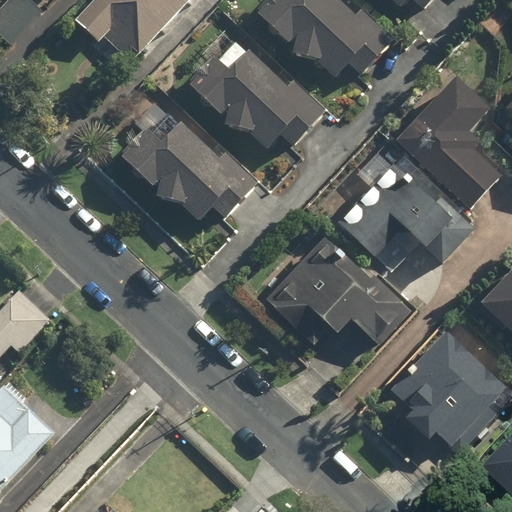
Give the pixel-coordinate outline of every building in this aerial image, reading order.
[(51,12),(38,0),(11,0),(0,12),(0,33),(17,49),(51,12)] [(98,0),(81,18),(107,44),(111,40),(125,54),(136,43),(149,57),(204,0),(98,0)] [(277,0),(264,15),(318,65),(322,61),(342,80),(355,66),(370,80),(405,43),(372,12),(368,17),(348,0),(277,0)] [(393,0),(406,11),(415,1),(431,15),(444,0),(393,0)] [(198,91),(249,140),(254,135),(272,152),(287,137),(301,150),(337,113),(323,99),(303,81),(298,86),(248,38),(198,91)] [(483,132),(503,111),(467,77),(407,142),(481,212),(511,178),(511,175),(486,151),(494,142),(483,132)] [(130,156),(144,170),(167,192),(183,208),(185,205),(206,225),(219,211),(233,225),(266,191),(271,185),(237,152),(231,157),(193,120),(175,138),(161,124),(130,156)] [(428,179),(421,185),(404,168),(347,226),(383,262),(414,230),(452,266),(484,233),(428,179)] [(362,326),(386,350),(422,313),(340,231),(270,302),(320,352),(341,331),(349,338),(362,326)] [(511,321),(511,276),(490,301),(511,321)] [(24,288),(3,310),(0,307),(0,364),(16,346),(23,352),(55,318),(24,288)] [(397,390),(420,411),(415,416),(440,439),(445,433),(461,447),(511,390),(511,374),(456,325),(397,390)] [(0,393),(0,496),(63,432),(11,382),(0,393)] [(511,484),(511,446),(493,466),(511,484)]
